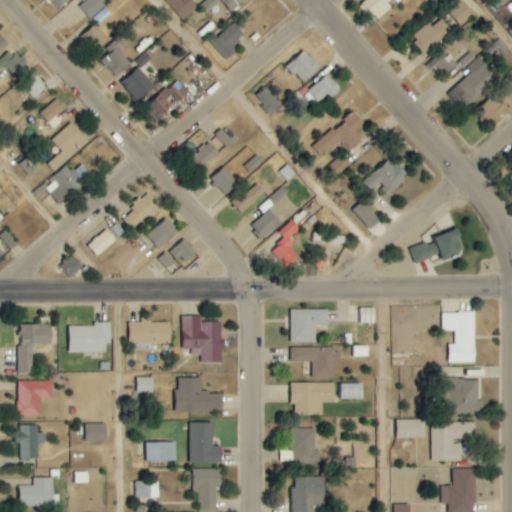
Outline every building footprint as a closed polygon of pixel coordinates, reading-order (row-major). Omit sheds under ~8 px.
[(69,0),(50,0),(57,9),(69,0)] [(90,20),(92,18),(97,24),(110,13),(98,0),(82,0),(84,1),(78,6),(90,20)] [(191,0),(182,0),(181,0),(163,0),(183,21),(198,7),(191,0)] [(461,27),(474,15),(461,2),(448,13),(461,27)] [(452,30),(441,19),(432,28),(427,23),(410,39),(425,55),(452,30)] [(209,43),(224,58),(246,37),(232,22),(209,43)] [(81,38),(95,54),(109,42),(95,26),(81,38)] [(0,51),(8,44),(0,35),(0,51)] [(106,48),(110,54),(102,60),(113,77),(131,65),(115,41),(106,48)] [(0,69),(4,65),(16,78),(29,67),(11,48),(0,59),(0,69)] [(287,65),(301,84),(321,70),(306,51),(287,65)] [(152,59),(145,52),(135,61),(142,69),(152,59)] [(464,69),(475,58),(469,52),(458,62),(464,69)] [(454,90),(470,106),(497,79),(476,58),(466,68),(471,72),(454,90)] [(154,88),(139,69),(121,82),(136,102),(154,88)] [(46,86),(32,72),(20,85),(34,99),(46,86)] [(316,109),(339,88),(327,75),(304,96),(316,109)] [(185,86),(177,90),(176,87),(143,102),(151,118),(191,98),(185,86)] [(256,94),(266,114),(279,108),(268,88),(256,94)] [(488,125),(507,109),(496,96),(477,112),(488,125)] [(46,122),(65,110),(58,99),(39,112),(46,122)] [(340,140),(350,151),(361,141),(353,133),(364,123),(353,111),(313,148),(322,157),(340,140)] [(61,151),(47,164),(54,172),(88,141),(70,123),(51,141),(61,151)] [(214,134),(227,150),(233,145),(221,129),(214,134)] [(200,168),(219,154),(209,142),(191,156),(200,168)] [(351,163),(342,154),(329,165),(337,175),(351,163)] [(250,173),(263,163),(257,155),(244,166),(250,173)] [(390,197),(408,174),(386,158),(371,179),(382,187),(380,190),(390,197)] [(88,173),(80,164),(71,173),(65,166),(52,179),(54,181),(45,190),(60,205),(84,182),(81,179),(88,173)] [(279,173),(287,182),(295,175),(287,166),(279,173)] [(226,196),(238,183),(222,168),(210,181),(226,196)] [(231,203),(241,214),(265,192),(257,184),(246,194),(243,191),(231,203)] [(131,231),(158,209),(147,195),(120,217),(131,231)] [(380,222),(363,201),(352,210),(369,231),(380,222)] [(260,240),(280,225),(270,211),(249,225),(260,240)] [(178,232),(164,218),(145,237),(159,251),(178,232)] [(0,237),(10,250),(21,241),(10,227),(0,234),(0,237)] [(87,247),(97,257),(116,240),(106,230),(87,247)] [(455,240),(461,238),(458,230),(436,237),(443,260),(459,255),(455,240)] [(348,244),(348,237),(327,236),(326,243),(348,244)] [(293,243),(287,237),(270,252),(285,269),(298,257),(289,247),(293,243)] [(185,263),(196,254),(184,239),(158,260),(166,269),(180,257),(185,263)] [(415,264),(439,255),(434,241),(410,249),(415,264)] [(70,278),(83,266),(73,255),(60,267),(70,278)] [(375,308),(359,308),(359,323),(374,323),(375,308)] [(328,309),(290,310),(290,343),(316,342),(316,326),(328,326),(328,309)] [(474,364),(475,313),(442,312),(442,331),(455,331),(454,344),(448,344),(448,363),(474,364)] [(221,322),(200,322),(200,316),(181,316),(182,349),(191,349),(191,355),(200,355),(200,363),(222,362),(221,322)] [(136,350),(151,351),(151,344),(170,344),(171,323),(151,323),(151,317),(140,317),(140,323),(128,323),(128,343),(136,343),(136,350)] [(68,327),(69,353),(106,352),(106,344),(111,344),(110,323),(94,323),(94,326),(68,327)] [(21,325),(21,345),(50,344),(49,324),(21,325)] [(17,373),(32,374),(33,346),(18,346),(17,373)] [(368,346),(352,346),(352,357),(368,357),(368,346)] [(291,348),(291,362),(312,362),(312,378),(335,378),(335,360),(340,360),(340,348),(291,348)] [(153,393),(153,378),(136,378),(136,393),(153,393)] [(201,378),(177,378),(176,411),(222,412),(223,393),(201,392),(201,378)] [(479,380),(450,380),(450,414),(479,414),(479,380)] [(40,416),(41,399),(52,399),(52,382),(18,381),(17,416),(40,416)] [(292,383),(291,414),(323,415),(323,402),(335,402),(335,383),(292,383)] [(363,384),(340,383),(339,399),(363,400),(363,384)] [(425,420),(397,420),(397,439),(425,438),(425,420)] [(431,422),(431,461),(461,461),(461,440),(476,440),(476,422),(431,422)] [(86,424),(86,442),(106,441),(106,424),(86,424)] [(210,448),(210,424),(187,424),(187,464),(220,464),(220,448),(210,448)] [(38,425),(17,426),(17,444),(19,444),(20,458),(38,458),(38,444),(45,443),(45,433),(38,433),(38,425)] [(291,462),(320,463),(320,450),(315,450),(316,429),(292,428),(291,462)] [(144,463),(173,463),(173,444),(144,444),(144,463)] [(222,469),(194,469),(195,511),(217,511),(216,489),(222,489),(222,469)] [(475,511),(475,469),(452,469),(452,486),(441,486),(441,504),(448,504),(448,511),(475,511)] [(88,483),(88,472),(74,472),(75,483),(88,483)] [(324,511),(325,477),(293,477),(292,511),(324,511)] [(53,478),(33,478),(33,486),(19,486),(19,507),(54,506),(53,478)] [(159,498),(158,482),(134,482),(135,499),(159,498)]
